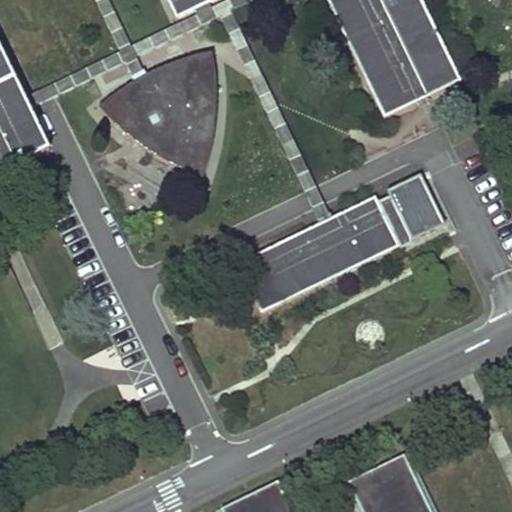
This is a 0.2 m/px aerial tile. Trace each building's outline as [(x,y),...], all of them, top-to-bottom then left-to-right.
[(165,0),(176,20),(202,8),(217,0),(165,0)] [(326,0),(384,119),(460,82),(420,0),(326,0)] [(0,54),(0,178),(49,155),(25,106),(0,54)] [(121,93),(99,109),(115,125),(134,141),(155,156),(175,168),(203,179),(209,155),(213,133),(215,106),(216,75),(212,56),(186,62),(164,71),(141,80),(121,93)] [(376,200),(237,266),(261,317),(400,250),(376,200)] [(292,511),(278,483),(223,509),(224,511),(430,511),(405,457),(349,483),(362,511),(292,511)]
